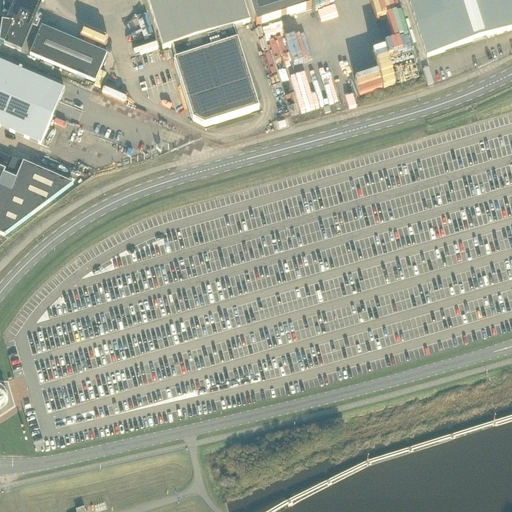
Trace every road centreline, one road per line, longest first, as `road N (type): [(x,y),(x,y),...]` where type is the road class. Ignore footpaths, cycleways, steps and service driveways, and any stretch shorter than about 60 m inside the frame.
road 1 (secondary): [(0,293),(74,225),(152,186),(455,99),(511,75)]
road 2 (tertiary): [(32,465),(502,351)]
